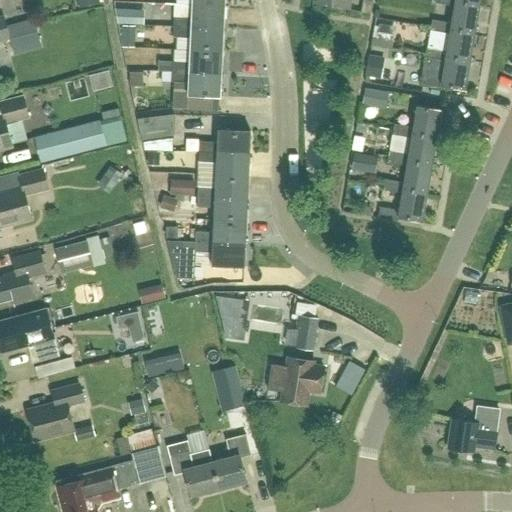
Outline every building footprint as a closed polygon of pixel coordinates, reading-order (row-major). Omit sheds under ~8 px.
[(77,0),(79,8),(102,4),(101,0),(77,0)] [(314,0),(313,4),(349,11),(351,0),(314,0)] [(362,0),(361,13),(371,15),(373,2),(363,0),(362,0)] [(432,21),(432,27),(431,32),(450,35),(451,31),(475,35),(480,7),(455,3),(454,8),(452,24),(432,21)] [(174,17),(173,27),(223,29),(224,7),(192,5),(192,18),(174,17)] [(120,10),(119,24),(139,25),(139,11),(120,10)] [(6,27),(4,17),(0,17),(0,42),(38,33),(34,20),(6,27)] [(380,25),(377,38),(393,41),(395,28),(380,25)] [(124,27),(123,37),(136,38),(136,27),(124,27)] [(173,27),(173,37),(191,38),(190,51),(222,52),(223,29),(173,27)] [(446,58),(471,62),(475,35),(451,31),(450,35),(447,52),(428,49),(426,60),(445,63),(446,58)] [(373,38),(371,46),(391,49),(393,41),(377,38),(373,38)] [(172,62),(171,72),(221,75),(222,52),(190,51),(190,63),(172,62)] [(370,56),(366,77),(378,79),(382,58),(370,56)] [(422,88),(441,91),(441,87),(466,91),(471,62),(446,58),(445,63),(442,80),(423,77),(422,88)] [(159,62),(159,72),(171,72),(172,62),(159,62)] [(171,72),(171,82),(189,83),(188,96),(220,98),(221,75),(171,72)] [(131,73),(130,86),(142,87),(142,73),(131,73)] [(0,150),(12,147),(6,125),(28,119),(23,99),(0,104),(0,106),(3,117),(0,117),(0,150)] [(437,140),(441,111),(418,107),(414,129),(394,125),(392,136),(413,139),(413,136),(437,140)] [(174,151),(176,114),(139,119),(146,149),(174,151)] [(36,137),(43,162),(127,140),(122,120),(102,125),(100,120),(36,137)] [(200,142),(199,152),(249,154),(250,131),(219,130),(218,143),(200,142)] [(413,136),(413,139),(410,157),(390,153),(388,164),(408,167),(409,163),(432,167),(437,140),(413,136)] [(12,159),(32,155),(31,146),(11,149),(12,159)] [(249,154),(199,152),(199,162),(217,163),(216,175),(248,177),(249,154)] [(149,153),(148,165),(159,165),(159,153),(149,153)] [(376,173),(378,157),(355,154),(353,169),(376,173)] [(404,191),(427,195),(432,167),(409,163),(408,167),(405,184),(385,181),(383,191),(403,195),(404,191)] [(111,167),(103,179),(114,186),(122,174),(111,167)] [(0,226),(30,219),(24,195),(47,189),(42,170),(19,176),(22,188),(0,194),(0,226)] [(247,199),(248,177),(216,175),(216,188),(198,187),(197,197),(247,199)] [(171,181),(170,194),(193,195),(194,182),(171,181)] [(379,219),(398,222),(399,219),(423,223),(427,195),(404,191),(403,195),(400,212),(380,208),(379,219)] [(165,196),(161,208),(170,211),(175,200),(165,196)] [(247,199),(197,197),(197,207),(215,208),(214,220),(246,222),(247,199)] [(246,222),(214,220),(214,233),(196,232),(195,242),(245,245),(246,222)] [(145,222),(134,225),(137,236),(148,233),(145,222)] [(166,227),(166,240),(177,240),(177,227),(166,227)] [(88,240),(57,248),(63,273),(94,264),(88,240)] [(195,252),(213,253),(212,266),(244,267),(245,245),(195,242),(168,241),(177,277),(193,278),(195,252)] [(0,308),(31,300),(26,278),(43,273),(38,252),(11,259),(15,272),(3,276),(3,279),(0,279),(0,308)] [(151,288),(154,302),(167,299),(163,285),(151,288)] [(107,299),(110,310),(128,305),(125,294),(107,299)] [(249,301),(216,296),(226,338),(243,341),(249,301)] [(511,304),(501,307),(504,322),(508,343),(510,343),(511,342),(511,304)] [(33,362),(58,355),(45,309),(0,320),(0,347),(1,349),(20,344),(21,347),(28,345),(33,362)] [(139,314),(127,317),(133,343),(146,340),(139,314)] [(315,350),(320,318),(300,315),(298,327),(301,328),(298,348),(315,350)] [(164,355),(146,359),(150,376),(168,372),(164,355)] [(35,367),(37,377),(64,370),(61,359),(35,367)] [(308,391),(310,391),(318,393),(322,367),(312,365),(312,363),(293,360),(292,366),(272,363),(268,388),(284,391),(282,401),(305,405),(308,391)] [(351,360),(337,386),(352,395),(367,368),(351,360)] [(222,411),(246,405),(236,366),(212,372),(222,411)] [(152,380),(145,387),(151,393),(158,386),(152,380)] [(55,403),(27,410),(35,440),(74,430),(67,405),(83,401),(79,384),(52,392),(55,403)] [(142,399),(129,403),(132,415),(145,412),(142,399)] [(447,449),(473,452),(474,447),(495,450),(497,431),(496,431),(499,409),(477,406),(474,423),(451,420),(447,449)] [(79,432),(84,442),(99,435),(95,425),(79,432)] [(152,429),(127,436),(131,452),(156,446),(152,429)] [(226,440),(231,457),(212,462),(220,489),(248,482),(242,458),(252,455),(246,434),(226,440)] [(127,436),(116,439),(120,455),(131,452),(127,436)] [(192,497),(220,489),(212,462),(209,450),(191,455),(188,442),(167,448),(174,475),(185,472),(192,497)] [(63,511),(96,511),(97,511),(101,503),(119,498),(116,488),(139,482),(133,460),(67,478),(71,490),(59,494),(63,511)]
